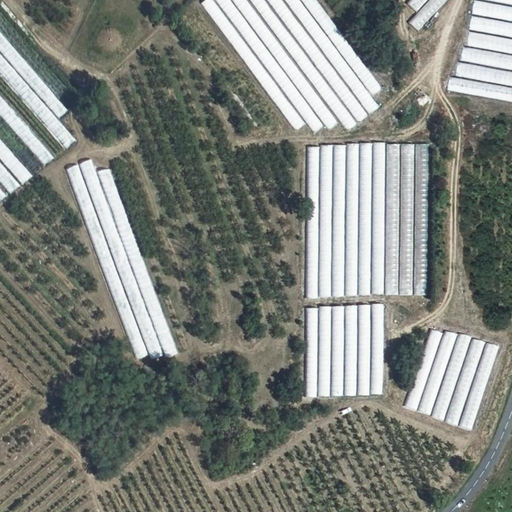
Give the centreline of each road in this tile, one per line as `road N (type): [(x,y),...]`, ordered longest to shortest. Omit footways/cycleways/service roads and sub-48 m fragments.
road 1 (track): [(387,330),(383,399),(311,428),(237,478),(203,478),(175,430),(94,488),(77,455),(47,428)]
road 2 (track): [(435,83),(457,133),(446,302),(406,330),(387,330),(387,299),(306,303)]
road 3 (track): [(399,0),(421,77),(397,99),(353,137),(234,146)]
road 4 (track): [(7,0),(38,40),(101,77),(115,97),(132,140),(114,149),(90,149),(73,115)]
road 5 (track): [(353,137),(419,125),(460,0)]
road 6 (track): [(370,402),(492,456)]
road 7 (tertiary): [(511,411),(479,477),(449,511)]
